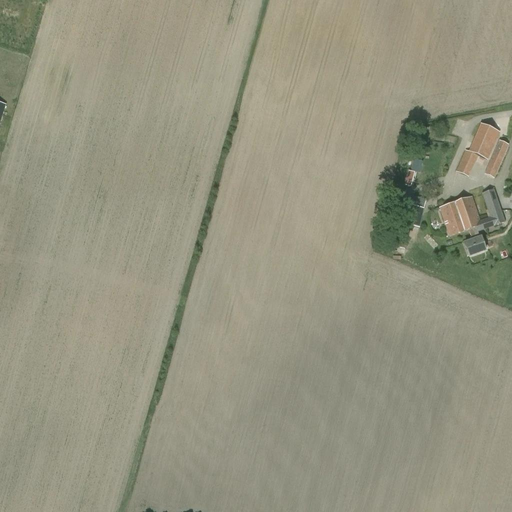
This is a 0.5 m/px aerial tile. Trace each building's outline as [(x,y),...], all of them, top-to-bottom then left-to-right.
[(468,152),(477,157),(487,161),(499,133),(480,125),(468,152)] [(497,174),(509,146),(499,141),(487,169),(497,174)] [(472,241),(479,238),(477,233),(505,224),(493,191),(482,195),(490,217),(480,221),(472,198),(439,209),(449,238),(468,231),(472,241)] [(410,196),(407,206),(402,226),(419,230),(423,210),(425,200),(410,196)] [(480,238),(479,238),(472,241),(464,244),(469,257),(485,251),(480,238)]
